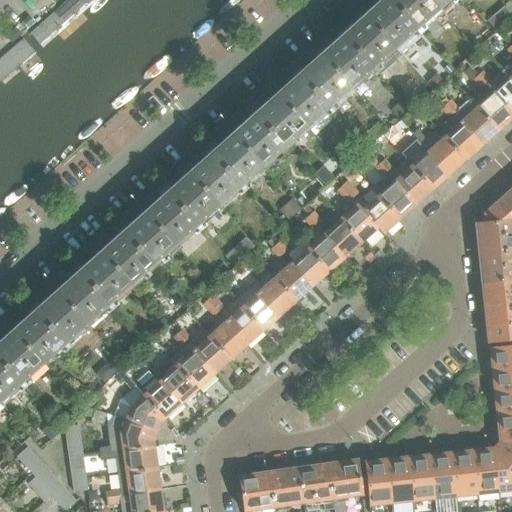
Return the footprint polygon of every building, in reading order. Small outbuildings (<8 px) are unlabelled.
[(62,0),(27,32),(46,53),(62,40),(58,36),(64,31),(67,35),(83,22),(79,18),(98,0),(62,0)] [(439,10),(429,0),(381,0),(364,16),(395,50),(439,10)] [(450,0),(429,0),(439,10),(450,0)] [(501,25),(511,16),(504,8),(494,18),(501,25)] [(34,23),(28,16),(22,22),(28,28),(34,23)] [(352,89),(395,50),(364,16),(320,54),(352,89)] [(12,42),(20,35),(15,29),(7,37),(12,42)] [(476,50),(485,42),(479,34),(469,43),(476,50)] [(36,51),(23,37),(0,56),(0,83),(18,67),(26,76),(42,62),(34,53),(36,51)] [(308,128),(352,89),(320,54),(277,93),(308,128)] [(511,58),(508,54),(497,64),(505,73),(504,73),(510,80),(511,82),(511,58)] [(490,80),(482,72),(478,77),(485,85),(490,80)] [(433,89),(442,81),(436,75),(427,83),(433,89)] [(485,85),(478,77),(473,82),(480,89),(485,85)] [(511,82),(510,80),(493,95),(511,115),(511,82)] [(293,142),(308,128),(277,93),(233,133),(251,153),(264,167),(287,147),(293,142)] [(511,119),(511,115),(493,95),(477,109),(476,109),(497,132),(511,119)] [(410,111),(420,102),(414,96),(405,104),(410,111)] [(497,132),(476,109),(477,109),(469,100),(458,110),(449,101),(444,106),(452,114),(461,123),(460,124),(481,147),(497,132)] [(397,118),(407,109),(400,102),(391,111),(397,118)] [(452,114),(444,106),(440,110),(448,119),(452,114)] [(367,147),(385,131),(378,123),(360,139),(367,147)] [(481,147),(460,124),(444,138),(458,153),(465,161),(481,147)] [(424,140),(417,131),(412,136),(420,144),(424,140)] [(264,167),(251,153),(233,133),(189,172),(220,206),(264,167)] [(449,176),(428,152),(420,144),(412,136),(407,140),(418,152),(407,162),(405,160),(432,191),(449,176)] [(465,161),(458,153),(444,138),(428,152),(449,176),(465,161)] [(386,173),(379,165),(374,159),(369,163),(382,177),(386,173)] [(432,191),(405,160),(389,175),(395,182),(416,205),(432,191)] [(391,168),(384,161),(379,165),(386,173),(391,168)] [(358,175),(350,166),(341,174),(349,183),(358,175)] [(220,206),(189,172),(145,212),(176,246),(220,206)] [(331,181),(325,174),(319,180),(325,186),(331,181)] [(314,193),(322,186),(315,179),(307,186),(314,193)] [(358,194),(347,182),(342,187),(349,196),(350,198),(352,199),(358,194)] [(395,182),(379,196),(400,219),(416,205),(395,182)] [(349,196),(342,187),(336,192),(344,200),(349,196)] [(511,188),(484,214),(485,223),(511,220),(511,188)] [(400,219),(379,196),(363,211),(377,229),(383,235),(400,219)] [(377,229),(363,211),(352,199),(350,198),(334,212),(362,243),(377,229)] [(362,243),(334,212),(333,211),(322,221),(313,212),(308,217),(324,235),(345,258),(362,243)] [(176,246),(145,212),(101,251),(132,285),(176,246)] [(511,279),(511,220),(485,223),(475,224),(481,283),(511,279)] [(345,258),(324,235),(308,250),(329,272),(345,258)] [(329,272),(308,250),(297,260),(281,242),(277,246),(284,254),(283,255),(292,265),(292,264),(312,287),(329,272)] [(284,254),(277,246),(271,251),(278,259),(283,255),(284,254)] [(132,285),(101,251),(57,290),(88,325),(132,285)] [(235,268),(243,261),(237,253),(228,261),(235,268)] [(224,274),(228,270),(222,264),(218,268),(217,268),(209,276),(215,283),(224,275),(224,274)] [(292,264),(292,265),(277,278),(297,301),(312,287),(292,264)] [(255,280),(247,272),(243,276),(250,284),(255,280)] [(250,284),(243,276),(238,280),(245,288),(250,284)] [(297,301),(277,278),(260,293),(280,316),(297,301)] [(511,279),(481,283),(488,343),(504,341),(511,339),(511,279)] [(212,288),(206,282),(201,287),(207,293),(212,288)] [(280,316),(260,293),(254,287),(238,302),(263,331),(280,316)] [(88,325),(57,290),(12,330),(43,365),(88,325)] [(224,308),(213,296),(207,302),(217,313),(224,308)] [(217,313),(207,302),(202,306),(212,318),(217,313)] [(263,331),(238,302),(221,317),(226,323),(247,346),(263,331)] [(226,323),(210,337),(230,360),(247,346),(226,323)] [(0,403),(43,365),(12,330),(0,341),(0,403)] [(189,339),(182,331),(177,335),(184,343),(189,339)] [(230,360),(210,337),(210,338),(204,331),(188,345),(214,375),(230,360)] [(184,343),(177,335),(172,339),(179,347),(184,343)] [(214,375),(188,345),(171,361),(197,390),(214,375)] [(511,345),(489,348),(492,370),(511,367),(511,345)] [(156,368),(149,360),(144,364),(152,372),(156,368)] [(197,390),(171,361),(155,375),(181,404),(197,390)] [(152,372),(144,364),(139,369),(147,377),(152,372)] [(511,367),(492,370),(494,391),(511,389),(511,367)] [(165,419),(139,390),(129,378),(128,379),(121,372),(110,381),(116,389),(123,383),(130,391),(120,401),(114,416),(157,433),(161,422),(165,419)] [(181,404),(155,375),(139,390),(165,419),(181,404)] [(93,395),(100,388),(93,381),(86,388),(93,395)] [(511,389),(494,391),(496,413),(511,411),(511,389)] [(66,425),(75,416),(68,409),(59,417),(66,425)] [(511,411),(496,413),(498,434),(511,433),(511,411)] [(153,442),(157,433),(114,416),(107,433),(109,447),(99,449),(99,454),(154,447),(153,442)] [(87,432),(86,419),(77,420),(78,426),(79,433),(87,432)] [(50,442),(62,431),(54,423),(43,433),(50,442)] [(79,433),(78,426),(64,428),(65,435),(79,433)] [(80,439),(79,433),(65,435),(66,441),(80,439)] [(511,433),(498,434),(499,442),(511,452),(511,433)] [(45,443),(36,434),(29,441),(37,450),(45,443)] [(81,446),(80,441),(80,439),(66,441),(67,448),(81,446)] [(494,449),(498,493),(511,491),(511,452),(499,442),(494,449)] [(82,452),(81,446),(67,448),(68,454),(82,452)] [(157,468),(154,447),(99,454),(100,461),(115,459),(117,474),(157,468)] [(20,463),(32,453),(27,448),(16,458),(20,463)] [(472,451),(477,495),(498,493),(494,449),(472,451)] [(450,453),(455,497),(477,495),(472,451),(450,453)] [(83,456),(82,452),(68,454),(68,458),(68,461),(83,459),(83,456)] [(25,468),(36,458),(32,453),(20,463),(25,468)] [(429,455),(433,499),(455,497),(450,453),(429,455)] [(407,458),(412,502),(433,499),(429,455),(407,458)] [(29,473),(40,462),(36,458),(25,468),(29,473)] [(386,460),(390,504),(412,502),(407,458),(386,460)] [(84,465),(83,459),(68,461),(69,467),(84,465)] [(389,502),(385,459),(363,461),(368,505),(389,502)] [(362,495),(359,475),(357,460),(299,468),(304,504),(337,499),(362,495)] [(20,469),(13,461),(7,467),(14,475),(20,469)] [(34,477),(45,467),(44,466),(40,462),(29,473),(32,476),(34,477)] [(85,472),(84,465),(69,467),(70,474),(85,472)] [(38,482),(49,472),(45,467),(34,477),(38,482)] [(160,491),(157,468),(117,474),(119,490),(105,493),(106,498),(117,497),(129,495),(160,491)] [(304,504),(299,468),(239,477),(244,511),(274,508),(304,504)] [(42,487),(54,477),(49,472),(38,482),(42,487)] [(86,478),(85,472),(70,474),(71,480),(86,478)] [(47,492),(58,482),(54,477),(42,487),(47,492)] [(87,485),(86,478),(71,480),(72,487),(87,485)] [(51,497),(62,487),(58,482),(47,492),(51,497)] [(88,491),(87,485),(72,487),(73,493),(88,491)] [(56,502),(67,492),(62,487),(51,497),(56,502)] [(162,511),(163,511),(160,491),(129,495),(131,511),(162,511)] [(60,507),(71,496),(67,492),(56,502),(60,507)] [(64,511),(76,501),(71,496),(60,507),(64,511)] [(118,504),(117,497),(106,498),(107,505),(118,504)]
